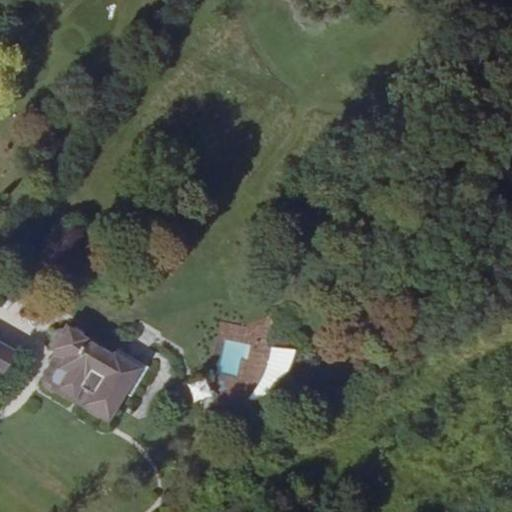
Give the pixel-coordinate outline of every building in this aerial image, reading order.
[(283,317),(295,306),(286,296),(243,247),(231,257),(283,317)] [(286,296),(295,306),(313,295),(306,284),(286,296)] [(212,373),(256,380),(266,327),(222,319),(212,373)] [(126,387),(136,372),(112,358),(111,361),(87,346),(89,343),(67,330),(53,352),(63,357),(48,380),(60,387),(57,392),(74,401),(75,398),(96,411),(96,412),(108,419),(126,387)] [(0,351),(0,372),(9,357),(0,351)] [(210,453),(143,413),(130,433),(150,446),(149,448),(175,463),(176,461),(198,474),(210,453)] [(75,445),(131,479),(137,467),(80,434),(75,445)] [(157,494),(177,506),(183,496),(163,484),(157,494)]
